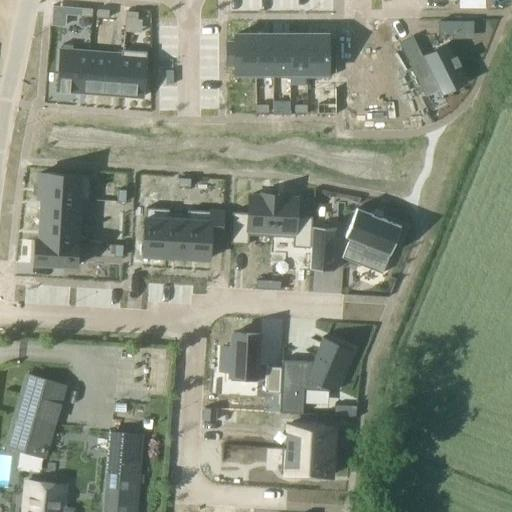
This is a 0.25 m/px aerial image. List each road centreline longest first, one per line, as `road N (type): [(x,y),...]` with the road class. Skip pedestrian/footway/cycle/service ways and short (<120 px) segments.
road 1 (unknown): [(344,511),(380,312),(510,0)]
road 2 (residential): [(277,507),(187,498),(194,329)]
road 3 (residential): [(194,329),(0,314)]
road 4 (residential): [(332,310),(214,306),(194,329)]
